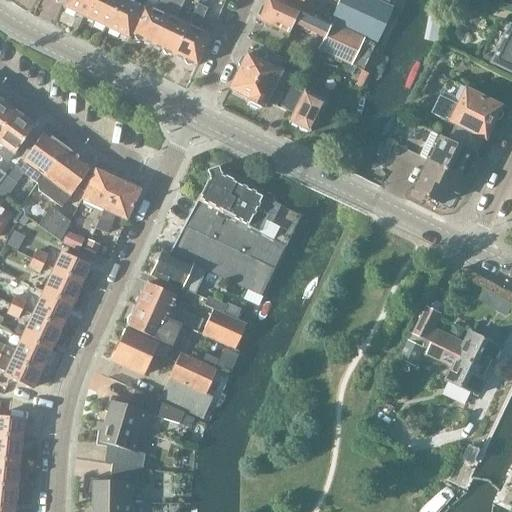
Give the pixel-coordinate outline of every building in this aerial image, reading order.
[(67,0),(65,4),(63,8),(85,18),(93,0),(67,0)] [(93,0),(85,18),(106,29),(120,0),(93,0)] [(135,0),(134,3),(127,0),(120,0),(106,29),(129,39),(130,36),(143,7),(145,0),(135,0)] [(144,8),(143,7),(130,36),(151,46),(167,14),(173,0),(160,0),(156,9),(145,4),(144,8)] [(173,0),(167,14),(151,46),(173,57),(188,24),(175,18),(183,0),(173,0)] [(363,72),(375,45),(322,21),(299,11),(272,0),(268,0),(264,11),(261,10),(258,18),(259,19),(258,22),(288,35),(293,24),(322,38),(317,51),(362,71),(354,89),(360,92),(368,75),(363,72)] [(393,11),(369,0),(341,0),(332,21),(379,43),(393,11)] [(197,5),(188,24),(173,57),(195,67),(210,35),(197,29),(207,9),(197,5)] [(492,65),(511,74),(511,26),(492,65)] [(231,86),(229,92),(234,95),(233,97),(243,101),(244,99),(248,101),(247,103),(251,105),(251,108),(257,111),(260,110),(261,107),(264,108),(266,104),(275,109),(281,96),(272,92),(282,71),(278,69),(282,62),(259,51),(253,62),(245,58),(241,59),(238,67),(239,70),(235,77),(233,76),(229,85),(231,86)] [(301,66),(295,77),(307,84),(313,71),(301,66)] [(489,141),(504,107),(450,81),(434,115),(458,127),(451,142),(478,154),(485,139),(489,141)] [(310,133),(324,104),(303,94),(289,123),(310,133)] [(0,131),(13,113),(4,106),(4,105),(3,102),(1,100),(0,99),(0,131)] [(13,113),(0,131),(0,146),(14,156),(34,128),(24,121),(24,120),(23,117),(21,114),(18,113),(15,113),(14,114),(13,113)] [(421,157),(433,163),(466,180),(478,156),(432,134),(421,157)] [(31,154),(28,152),(8,179),(14,184),(21,174),(37,185),(37,189),(64,151),(57,145),(57,143),(53,140),(51,141),(44,136),(31,154)] [(81,163),(64,151),(37,189),(38,192),(55,204),(53,204),(62,211),(92,170),(87,167),(88,165),(84,162),(81,163)] [(459,194),(466,180),(433,163),(419,193),(443,204),(450,190),(459,194)] [(197,203),(244,227),(262,199),(220,178),(218,171),(206,175),(208,181),(197,203)] [(95,174),(81,203),(102,213),(103,213),(117,184),(107,179),(106,175),(100,173),(96,175),(95,174)] [(102,213),(94,229),(105,235),(113,218),(125,223),(139,194),(135,193),(135,189),(129,186),(125,188),(117,184),(103,213),(102,213)] [(262,199),(244,227),(283,247),(297,217),(264,198),(262,199)] [(244,227),(197,203),(196,202),(169,255),(233,284),(232,286),(250,294),(251,292),(260,297),(283,247),(244,227)] [(20,214),(8,206),(3,212),(0,210),(0,231),(9,219),(14,223),(20,214)] [(50,208),(37,226),(59,242),(63,236),(69,223),(50,208)] [(66,232),(61,244),(78,252),(83,240),(66,232)] [(35,252),(31,260),(42,265),(46,256),(35,252)] [(194,295),(204,272),(161,252),(149,277),(179,291),(180,289),(194,295)] [(61,254),(53,270),(80,283),(88,267),(61,254)] [(31,260),(28,269),(38,274),(42,265),(31,260)] [(53,270),(42,293),(69,305),(80,283),(53,270)] [(145,286),(136,307),(198,335),(203,323),(182,313),(181,315),(170,311),(175,299),(145,286)] [(25,302),(21,311),(32,316),(59,328),(69,305),(42,293),(32,288),(25,302)] [(14,297),(10,306),(21,311),(25,302),(14,297)] [(226,306),(208,298),(204,306),(222,315),(226,306)] [(511,306),(499,299),(493,311),(507,319),(511,309),(511,306)] [(10,306),(6,314),(17,319),(21,311),(10,306)] [(198,335),(136,307),(126,329),(156,342),(162,329),(166,331),(165,333),(193,345),(198,335)] [(431,344),(488,371),(500,346),(471,332),(465,344),(434,329),(441,316),(433,312),(426,309),(414,336),(419,338),(431,344)] [(237,321),(222,315),(212,310),(200,336),(233,351),(245,325),(237,321)] [(32,316),(21,338),(48,351),(59,328),(32,316)] [(153,354),(165,360),(169,350),(125,330),(110,363),(142,377),(153,354)] [(3,347),(0,354),(0,356),(37,374),(48,351),(21,338),(15,351),(4,346),(3,347)] [(416,368),(425,349),(416,345),(408,341),(399,360),(406,364),(416,368)] [(488,371),(431,344),(427,353),(444,361),(443,363),(454,368),(447,382),(449,383),(443,394),(466,405),(471,393),(476,396),(488,371)] [(229,377),(169,350),(165,360),(160,369),(171,374),(169,380),(158,400),(208,423),(229,377)] [(0,370),(5,373),(3,377),(30,390),(37,374),(0,356),(0,370)] [(107,414),(104,424),(142,436),(148,415),(179,424),(183,416),(134,392),(127,407),(110,400),(104,413),(107,414)] [(0,442),(19,444),(21,422),(0,419),(0,442)] [(142,436),(104,424),(102,434),(99,433),(96,446),(114,449),(112,467),(141,471),(144,457),(136,454),(142,436)] [(0,464),(17,467),(19,444),(0,442),(0,464)] [(479,451),(470,447),(464,459),(473,464),(479,451)] [(17,467),(0,464),(0,487),(14,489),(17,467)] [(91,495),(91,505),(131,505),(132,486),(143,486),(145,472),(141,471),(112,467),(109,483),(91,480),(88,494),(91,495)] [(14,489),(0,487),(0,510),(12,511),(14,489)]
